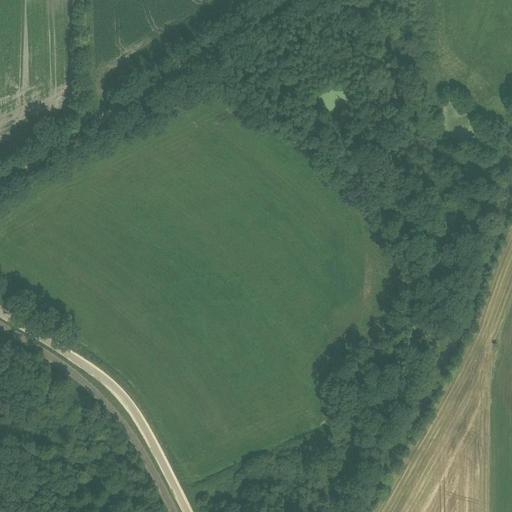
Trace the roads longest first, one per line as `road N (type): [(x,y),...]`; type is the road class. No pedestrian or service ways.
road 1 (track): [(0,189),(286,0)]
road 2 (unclassified): [(0,312),(112,385),(186,511)]
